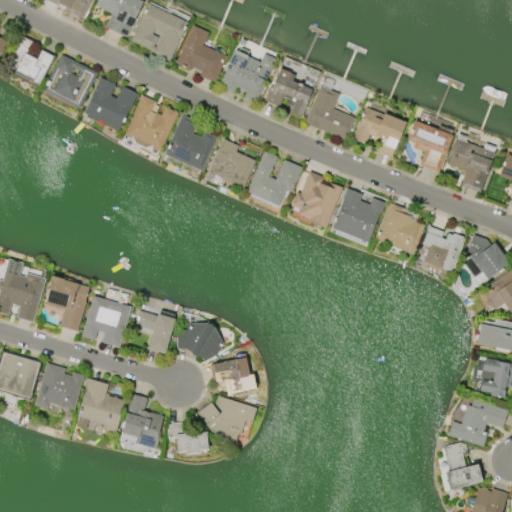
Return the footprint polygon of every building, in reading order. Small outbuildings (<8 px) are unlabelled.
[(92,0),(82,19),(72,14),(73,12),(61,5),(59,8),(45,0),(92,0)] [(142,0),(144,1),(126,38),(105,28),(112,14),(95,6),(98,0),(142,0)] [(131,41),(148,4),(188,23),(170,61),(153,53),(153,51),(131,41)] [(176,64),(194,26),(209,33),(203,46),(227,57),(215,83),(199,76),(201,71),(193,67),(191,71),(176,64)] [(53,57),(39,87),(31,83),(32,81),(16,74),(16,75),(4,69),(20,36),(32,42),(26,55),(37,60),(42,52),(53,57)] [(276,59),(256,103),(244,97),(246,92),(236,87),(234,92),(219,85),(234,51),(235,52),(236,51),(248,57),(260,63),(265,54),(276,59)] [(61,55),(97,73),(79,109),(43,91),(61,55)] [(312,90),(302,116),(291,112),(293,107),(287,105),(289,99),(283,97),(279,106),(264,100),(270,86),(273,87),(280,69),(290,73),(290,74),(295,76),(293,81),(299,84),(312,90)] [(84,113),(94,92),(93,92),(100,78),(116,85),(111,96),(116,99),(122,87),(138,94),(128,113),(120,131),(84,113)] [(304,124),(320,87),(339,94),(333,109),(355,118),(345,140),(321,130),(320,131),(304,124)] [(123,135),(142,95),(157,103),(153,112),(161,116),(165,107),(178,113),(160,152),(123,135)] [(391,158),(376,152),(377,149),(364,144),(364,145),(352,139),(360,122),(366,107),(384,115),(385,113),(406,122),(391,158)] [(164,155),(181,115),(198,122),(192,134),(201,138),(204,132),(217,138),(202,172),(164,155)] [(414,121),(453,136),(438,173),(419,166),(424,152),(413,148),(415,143),(407,140),(414,121)] [(480,193),(460,186),(465,171),(446,165),(455,139),(457,139),(459,134),(468,137),(466,142),(484,148),(485,143),(496,147),(494,153),(495,153),(489,173),(487,172),(480,193)] [(243,188),(209,172),(224,139),(239,146),(236,152),(256,161),(243,188)] [(247,193),(265,152),(277,157),(268,177),(276,180),(284,160),(302,168),(292,193),(286,190),(279,207),(247,193)] [(506,154),(511,156),(511,204),(510,204),(511,198),(511,180),(498,176),(506,154)] [(342,188),(325,229),(308,222),(310,219),(299,214),(301,209),(300,208),(300,210),(294,207),(294,206),(291,205),(297,192),(300,194),(309,172),(325,179),(322,185),(328,187),(330,183),(342,188)] [(368,243),(332,228),(343,199),(342,199),(346,189),(362,195),(360,201),(370,205),(372,199),(385,204),(380,215),(379,214),(368,243)] [(413,255),(374,240),(389,203),(405,209),(403,214),(416,220),(415,222),(425,226),(413,255)] [(423,263),(429,247),(422,244),(429,227),(463,240),(448,280),(438,277),(441,269),(423,263)] [(494,243),(509,264),(487,280),(482,273),(474,278),(464,264),(473,258),(467,252),(473,235),(486,240),(490,245),(494,243)] [(490,285),(511,268),(511,312),(511,313),(503,303),(495,310),(492,305),(491,306),(489,306),(487,303),(488,301),(488,300),(484,295),(493,288),(490,285)] [(0,288),(5,272),(45,283),(33,323),(16,318),(20,307),(12,304),(8,316),(0,313),(0,288)] [(86,303),(78,332),(57,326),(58,323),(61,324),(64,310),(44,304),(51,281),(50,281),(51,276),(65,280),(89,288),(85,302),(86,303)] [(82,337),(93,296),(131,307),(119,348),(102,343),(104,333),(97,331),(94,341),(82,337)] [(175,319),(165,355),(147,349),(153,330),(135,325),(140,311),(157,316),(158,314),(175,319)] [(511,351),(476,344),(481,323),(483,323),(483,321),(495,324),(496,320),(511,323),(511,351)] [(223,344),(209,364),(186,349),(177,349),(177,337),(185,324),(206,324),(214,328),(223,344)] [(29,399),(0,390),(0,363),(3,353),(39,364),(29,399)] [(209,365),(234,360),(233,358),(245,355),(247,360),(250,375),(253,374),(256,390),(243,393),(232,396),(230,388),(229,388),(227,380),(214,383),(209,365)] [(490,393),(480,391),(481,383),(479,383),(482,368),(483,369),(484,360),(486,360),(487,359),(499,361),(499,359),(511,361),(511,383),(511,389),(505,388),(504,398),(490,396),(490,393)] [(35,406),(47,364),(65,369),(64,374),(72,377),(73,373),(84,375),(74,410),(48,403),(47,409),(35,406)] [(76,422),(88,379),(109,385),(106,394),(125,399),(116,433),(76,422)] [(156,449),(134,444),(136,437),(120,433),(131,394),(146,399),(143,412),(148,413),(148,412),(165,416),(156,449)] [(218,396),(257,409),(252,423),(245,421),(240,435),(238,434),(235,443),(223,439),(222,443),(218,442),(206,424),(197,413),(212,403),(220,414),(221,411),(215,403),(218,396)] [(473,400),(508,411),(503,429),(486,423),(483,432),(488,433),(483,446),(449,435),(453,422),(461,425),(468,406),(471,407),(473,400)] [(207,433),(209,450),(200,451),(200,454),(186,455),(186,453),(177,453),(175,437),(168,438),(167,425),(185,424),(186,433),(198,432),(198,433),(207,433)] [(482,482),(450,490),(445,473),(449,472),(443,447),(459,443),(466,468),(478,465),(482,482)] [(502,511),(471,511),(478,488),(480,489),(481,487),(487,489),(487,491),(491,492),(492,489),(508,494),(502,511)]
